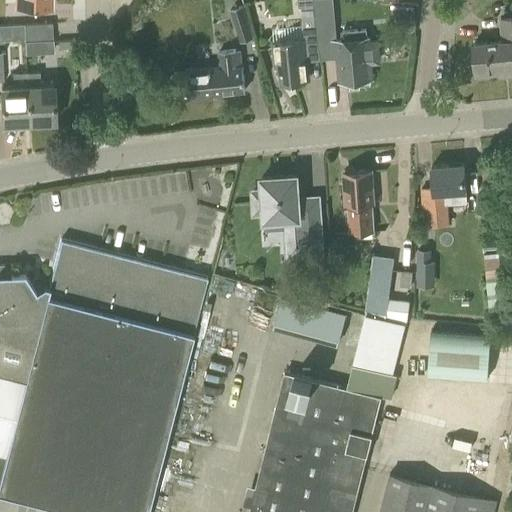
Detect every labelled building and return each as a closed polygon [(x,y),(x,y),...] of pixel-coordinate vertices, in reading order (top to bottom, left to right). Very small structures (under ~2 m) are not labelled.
[(319,50),(313,0),(298,0),(299,6),(301,6),(304,39),(273,42),(276,65),(280,65),(282,81),(310,78),(307,52),(319,50)] [(330,0),(313,0),(318,38),(319,38),(332,36),(334,36),(330,0)] [(241,41),(254,36),(244,5),(231,9),(241,41)] [(511,74),(511,18),(501,19),(503,41),(473,43),(476,74),(500,72),(500,75),(511,74)] [(26,50),(51,49),(50,39),(53,39),(52,22),(24,23),(26,50)] [(378,41),(369,41),(368,28),(341,30),(342,40),(333,41),(333,50),(338,50),(340,80),(372,77),(370,61),(379,60),(378,41)] [(237,56),(236,49),(217,51),(219,68),(209,69),(208,68),(196,69),(196,67),(175,70),(176,83),(187,82),(188,99),(215,96),(215,93),(246,90),(243,65),(242,65),(241,56),(237,56)] [(27,78),(30,122),(55,121),(53,83),(39,84),(39,77),(27,78)] [(3,123),(30,122),(27,78),(13,79),(14,85),(1,86),(3,123)] [(424,225),(449,224),(447,203),(467,202),(465,163),(432,165),(433,186),(422,187),(424,225)] [(372,183),(371,169),(345,171),(346,185),(344,185),(345,204),(347,204),(349,232),(374,230),(372,202),(375,202),(373,183),(372,183)] [(300,224),(296,174),(262,176),(263,190),(253,191),(254,213),(264,212),(264,219),(286,217),(288,255),(322,253),(320,223),(300,224)] [(49,281),(6,449),(0,471),(0,487),(95,511),(145,511),(208,272),(204,271),(184,266),(99,244),(61,235),(59,243),(54,262),(49,281)] [(373,257),(366,309),(387,312),(394,256),(373,254),(373,257)] [(411,286),(412,271),(401,270),(400,285),(411,286)] [(0,447),(6,449),(49,281),(45,280),(34,288),(22,271),(0,272),(0,447)] [(502,278),(487,280),(490,318),(505,316),(502,278)] [(333,302),(282,288),(274,319),(343,338),(351,307),(333,302)] [(393,372),(405,324),(365,314),(353,362),(393,372)] [(431,330),(428,374),(487,378),(491,335),(438,330),(431,330)] [(316,454),(364,466),(382,395),(284,371),(267,442),(316,454)] [(301,511),(316,454),(267,442),(248,511),(301,511)] [(352,511),(364,466),(316,454),(301,511),(352,511)] [(419,511),(427,482),(391,473),(380,511),(419,511)] [(427,482),(419,511),(493,511),(496,500),(427,482)]
